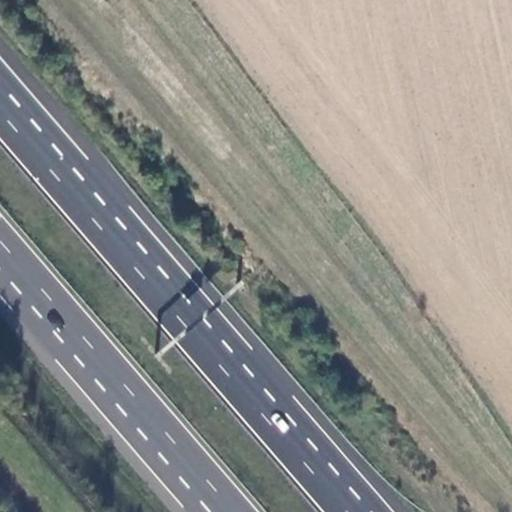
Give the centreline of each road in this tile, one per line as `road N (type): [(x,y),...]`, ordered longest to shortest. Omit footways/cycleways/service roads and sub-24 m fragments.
road 1 (trunk): [(346,511),(0,112)]
road 2 (trunk): [(0,249),(228,511)]
